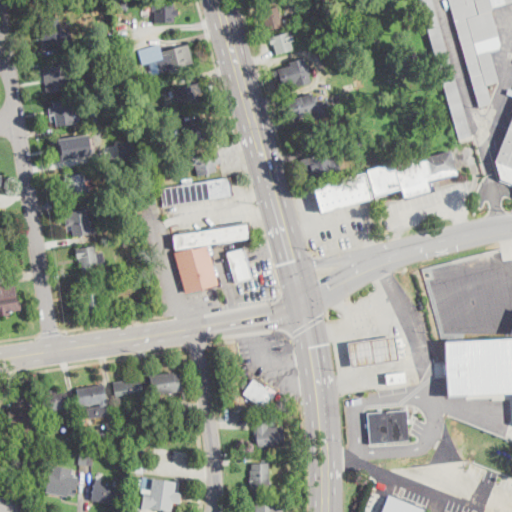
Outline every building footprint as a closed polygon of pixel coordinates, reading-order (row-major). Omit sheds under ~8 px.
[(434,0),(420,0),(457,138),(469,135),(434,0)] [(511,0),(451,0),(476,106),(492,103),(487,84),(498,81),(490,49),(501,47),(491,5),(511,0)] [(175,1),(175,23),(155,23),(155,12),(151,12),(151,4),(155,4),(155,1),(175,1)] [(283,27),(267,31),(262,11),(278,6),(283,27)] [(60,32),(62,43),(44,46),(42,34),(38,34),(37,28),(41,27),(39,18),(58,15),(60,32)] [(292,41),(294,49),(276,54),(273,44),(271,45),(269,37),(292,31),(294,41),(292,41)] [(162,48),(162,51),(189,44),(194,62),(178,66),(179,71),(171,73),(171,70),(161,73),(160,73),(157,61),(145,64),(143,64),(140,48),(161,43),(162,48)] [(311,82),(296,86),(296,83),(277,88),(272,70),(290,65),(289,61),(303,58),(305,57),(305,58),(311,82)] [(53,62),(54,64),(63,63),(64,62),(64,63),(66,73),(74,72),(75,72),(77,88),(52,92),(46,92),(42,66),(42,64),(53,62)] [(199,82),(204,101),(180,107),(177,97),(171,98),(168,90),(199,82)] [(313,93),(315,102),(318,102),(326,99),(328,99),(332,114),(314,119),(313,114),(308,116),(287,122),(281,102),(282,102),(313,93)] [(73,114),(75,123),(75,124),(57,126),(56,121),(55,114),(51,115),(50,115),(50,112),(50,110),(49,108),(54,108),(53,101),(71,98),(73,114)] [(209,138),(188,143),(183,124),(204,119),(209,138)] [(511,125),(494,175),(511,181),(511,125)] [(52,138),(56,160),(91,154),(87,133),(52,138)] [(367,168),(374,195),(402,188),(404,197),(435,190),(432,180),(457,174),(451,148),(367,168)] [(333,150),(336,159),(338,158),(342,171),(307,181),(301,160),(333,150)] [(216,164),(218,172),(199,176),(197,165),(192,165),(191,159),(193,158),(193,157),(218,152),(220,163),(216,164)] [(87,188),(88,192),(79,194),(80,198),(71,199),(70,190),(68,190),(67,189),(67,186),(65,176),(85,172),(86,180),(87,188)] [(371,199),(321,213),(314,187),(313,187),(365,172),(372,198),(371,199)] [(165,206),(164,207),(161,187),(182,184),(193,183),(231,177),(231,178),(233,196),(232,197),(204,201),(167,206),(165,206)] [(89,220),(90,227),(97,226),(98,229),(99,233),(97,233),(79,236),(73,237),(71,225),(67,226),(67,223),(66,221),(66,219),(71,218),(70,212),(87,209),(89,220)] [(250,238),(175,250),(172,235),(173,234),(250,222),(252,233),(253,237),(250,238)] [(122,245),(121,245),(121,244),(119,235),(127,234),(129,243),(122,245)] [(96,246),(97,252),(103,252),(104,263),(91,265),(92,271),(83,272),(82,262),(79,262),(79,261),(79,258),(77,258),(76,248),(96,246)] [(208,246),(210,251),(215,271),(218,282),(186,291),(183,283),(177,261),(175,252),(208,246)] [(252,278),(235,282),(227,253),(244,248),(252,278)] [(16,282),(18,300),(22,300),(22,304),(23,307),(23,309),(10,311),(10,315),(0,315),(0,284),(2,284),(16,282)] [(102,310),(81,313),(80,305),(80,302),(80,301),(85,301),(83,288),(84,288),(98,286),(99,294),(102,310)] [(396,335),(396,339),(403,338),(405,355),(398,356),(398,359),(351,366),(348,342),(382,337),(386,337),(396,335)] [(511,337),(444,342),(448,396),(511,392),(511,337)] [(408,383),(386,386),(384,373),(406,370),(408,383)] [(158,394),(153,394),(150,375),(168,373),(171,372),(180,371),(183,389),(183,390),(182,390),(179,391),(172,392),(159,393),(158,394)] [(141,378),(144,401),(138,402),(137,398),(129,399),(116,401),(113,382),(141,378)] [(248,381),(244,388),(240,385),(244,378),(248,381)] [(253,379),(268,389),(269,386),(277,392),(273,399),(267,407),(265,410),(243,394),(253,379)] [(105,385),(108,405),(108,407),(109,416),(89,419),(88,408),(100,406),(100,403),(80,406),(78,388),(104,384),(105,385)] [(53,389),(53,392),(61,391),(62,392),(68,391),(70,406),(70,408),(43,412),(41,394),(48,393),(48,389),(53,389)] [(173,414),(155,417),(153,402),(159,401),(161,401),(171,400),(172,401),(173,413),(173,414)] [(30,409),(32,434),(16,436),(16,433),(11,433),(9,411),(30,409)] [(410,441),(370,444),(369,427),(369,424),(368,412),(380,412),(407,410),(408,419),(410,441)] [(153,432),(144,433),(142,415),(142,414),(151,413),(153,432)] [(268,418),(269,427),(282,425),(284,440),(285,447),(259,450),(258,441),(255,442),(254,429),(253,423),(253,419),(268,418)] [(94,449),(93,466),(92,466),(80,465),(79,465),(80,448),(94,449)] [(141,450),(141,459),(131,459),(131,450),(141,450)] [(144,472),(144,473),(131,471),(132,463),(145,465),(144,467),(144,472)] [(270,490),(250,490),(250,470),(252,470),(252,463),(270,463),(270,490)] [(70,468),(69,476),(79,478),(76,496),(69,494),(68,497),(65,496),(62,496),(46,492),(50,472),(53,473),(54,464),(70,468)] [(122,487),(119,505),(98,501),(98,504),(95,503),(92,502),(90,502),(89,502),(90,495),(93,495),(98,472),(105,473),(103,483),(122,487)] [(143,476),(177,481),(175,493),(181,494),(181,496),(180,500),(180,503),(178,502),(173,502),(172,511),(166,511),(142,508),(144,493),(136,491),(138,478),(142,479),(143,476)] [(382,511),(388,498),(389,495),(427,511),(426,511),(425,511),(382,511)] [(256,511),(256,510),(256,504),(283,503),(283,511),(256,511)]
